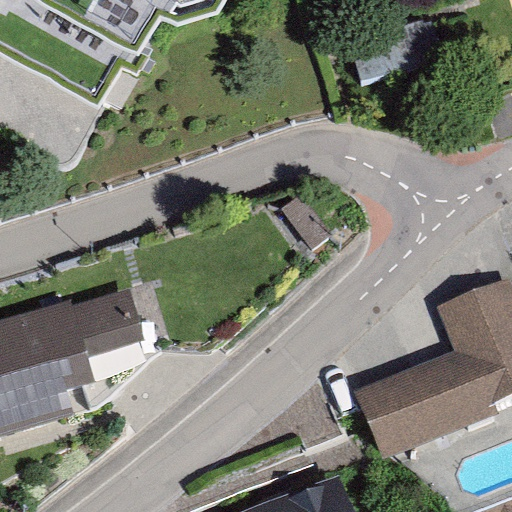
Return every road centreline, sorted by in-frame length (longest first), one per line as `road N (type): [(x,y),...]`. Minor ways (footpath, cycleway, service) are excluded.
road 1 (residential): [(435,213),(403,183),(355,160),(318,156),(0,255)]
road 2 (residential): [(118,511),(332,331),(412,252),(435,213)]
